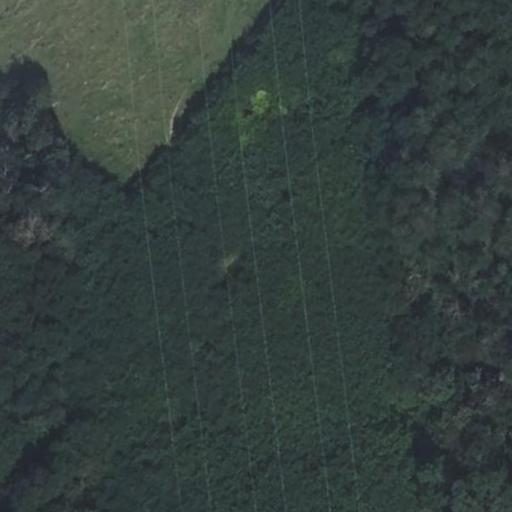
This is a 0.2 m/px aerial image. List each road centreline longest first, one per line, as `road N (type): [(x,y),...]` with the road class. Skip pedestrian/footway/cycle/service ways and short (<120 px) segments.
road 1 (track): [(409,93),(371,106),(329,138),(237,254),(80,400),(0,493)]
road 2 (track): [(409,93),(460,272),(511,382)]
road 3 (track): [(217,274),(185,211),(176,137)]
road 4 (track): [(511,8),(409,93)]
